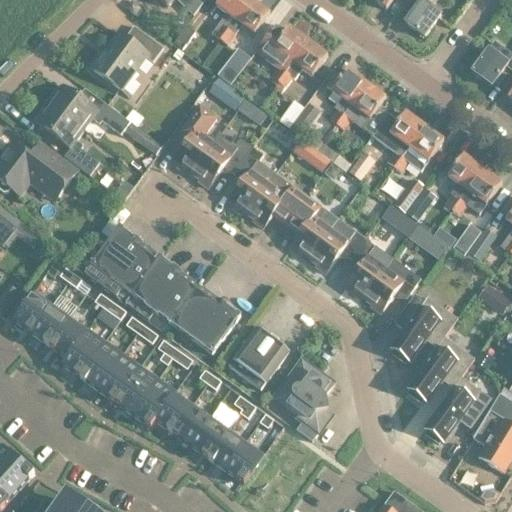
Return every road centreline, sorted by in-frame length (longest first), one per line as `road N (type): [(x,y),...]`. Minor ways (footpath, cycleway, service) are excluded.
road 1 (residential): [(375,449),(351,330),(159,188)]
road 2 (residential): [(177,511),(66,442),(0,385)]
road 3 (residential): [(425,87),(308,0)]
road 4 (residential): [(0,98),(103,0)]
